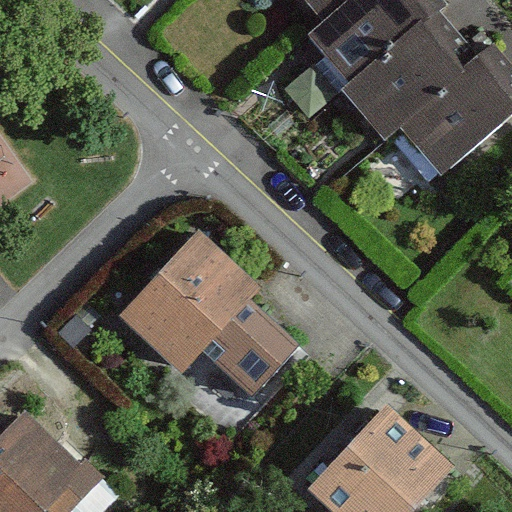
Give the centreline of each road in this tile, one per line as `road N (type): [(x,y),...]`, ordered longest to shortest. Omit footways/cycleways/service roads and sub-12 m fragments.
road 1 (residential): [(511,451),(186,157)]
road 2 (residential): [(0,345),(186,157)]
road 3 (residential): [(186,157),(27,0)]
